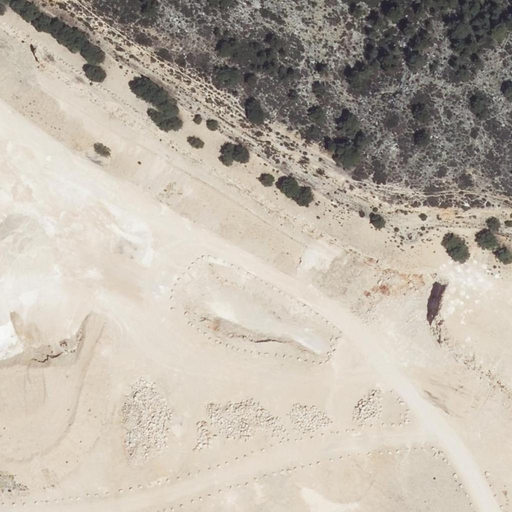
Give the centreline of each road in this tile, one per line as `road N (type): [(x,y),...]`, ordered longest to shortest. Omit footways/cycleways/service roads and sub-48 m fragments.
road 1 (track): [(485,511),(457,453),(353,331),(268,271),(0,117)]
road 2 (track): [(0,297),(59,289),(105,294),(138,309),(194,363),(254,379),(334,381),(378,360)]
road 3 (track): [(439,431),(318,447),(95,511)]
